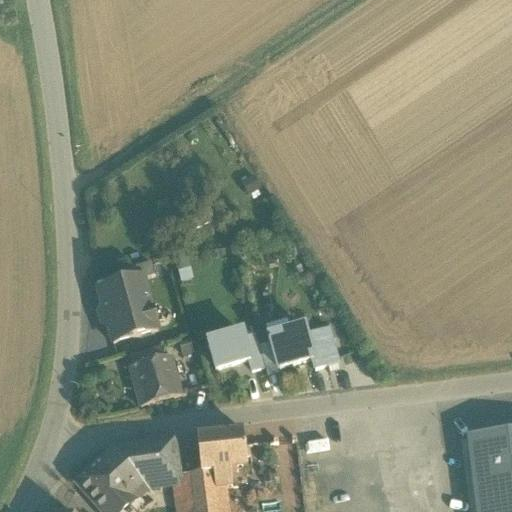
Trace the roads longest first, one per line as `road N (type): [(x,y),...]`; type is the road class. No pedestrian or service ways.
road 1 (residential): [(511,383),(101,437),(46,460)]
road 2 (residential): [(40,0),(72,299),(46,460)]
road 3 (track): [(65,197),(354,0)]
